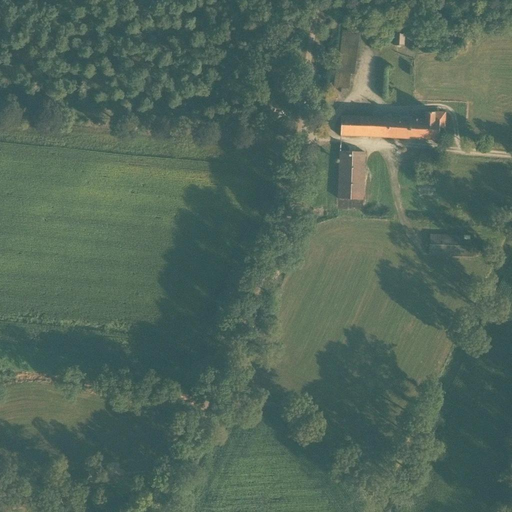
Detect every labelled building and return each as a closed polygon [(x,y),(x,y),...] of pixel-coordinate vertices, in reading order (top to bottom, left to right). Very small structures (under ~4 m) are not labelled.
[(331,71),(329,88),(337,89),(338,88),(341,89),(340,94),(346,94),(346,90),(348,90),(350,75),(356,75),(361,33),(342,31),(337,71),(331,71)] [(393,34),(393,46),(403,47),(404,35),(393,34)] [(326,97),(324,110),(331,111),(334,100),(334,99),(326,97)] [(340,117),(340,136),(438,141),(438,129),(445,129),(445,113),(434,112),(434,113),(425,113),(424,120),(396,119),(340,117)] [(339,152),(337,200),(363,200),(365,153),(339,152)] [(429,235),(428,256),(472,258),(472,246),(473,236),(429,235)]
